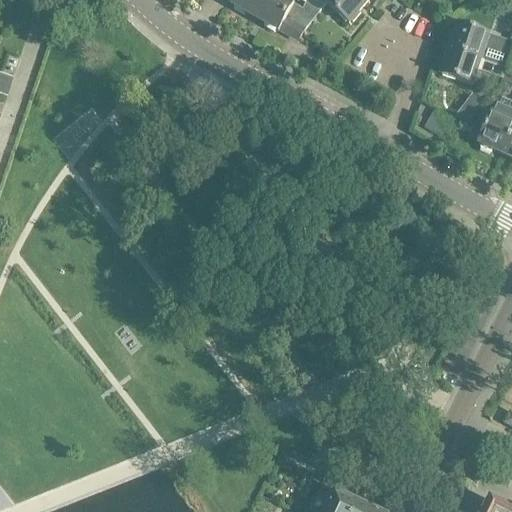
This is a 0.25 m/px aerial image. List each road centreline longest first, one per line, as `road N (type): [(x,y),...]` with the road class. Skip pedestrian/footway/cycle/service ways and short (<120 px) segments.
road 1 (secondary): [(511,226),(382,160),(188,40),(141,0)]
road 2 (residential): [(433,464),(511,305)]
road 3 (unclassified): [(0,149),(44,16),(66,0)]
